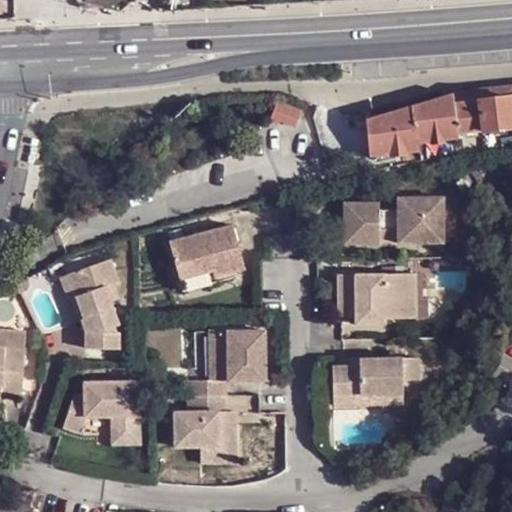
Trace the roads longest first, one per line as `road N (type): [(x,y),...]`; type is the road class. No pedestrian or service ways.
road 1 (residential): [(0,457),(107,493),(334,498)]
road 2 (primary): [(99,82),(291,56),(334,40)]
road 3 (residential): [(334,498),(309,450),(299,266)]
road 4 (primary): [(334,40),(116,51)]
road 5 (residential): [(334,498),(437,465),(511,413)]
road 6 (primary): [(511,29),(334,40)]
